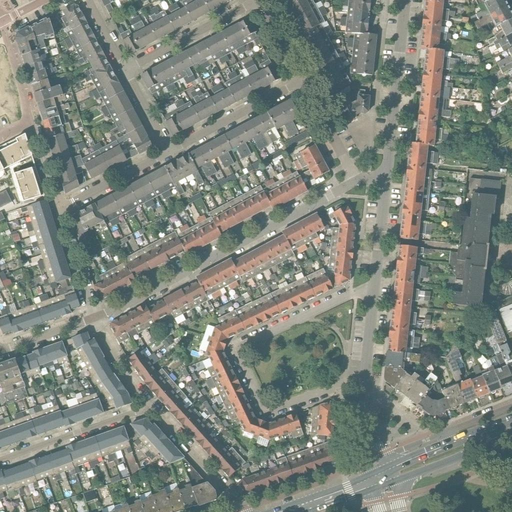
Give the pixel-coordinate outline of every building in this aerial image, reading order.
[(101,0),(111,20),(117,17),(110,4),(114,2),(112,0),(101,0)] [(125,13),(130,10),(124,0),(112,0),(114,2),(118,0),(125,13)] [(124,0),(130,10),(134,8),(129,0),(124,0)] [(201,17),(191,0),(186,0),(182,2),(185,8),(193,22),(201,17)] [(191,0),(201,17),(210,13),(203,0),(200,0),(198,1),(197,0),(191,0)] [(203,0),(210,13),(218,8),(213,0),(203,0)] [(213,0),(218,8),(227,4),(224,0),(213,0)] [(295,15),(316,5),(315,4),(313,0),(302,0),(291,6),(295,15)] [(470,18),(472,25),(507,7),(503,0),(490,0),(478,7),(481,12),(470,18)] [(347,13),(369,15),(370,5),(343,2),(342,6),(348,7),(347,13)] [(424,14),(448,17),(449,12),(449,11),(443,10),(443,4),(425,2),(424,14)] [(183,27),(193,22),(185,8),(180,11),(176,3),(172,6),(183,27)] [(64,24),(81,14),(77,7),(73,5),(62,11),(65,17),(61,19),(64,24)] [(300,24),(326,11),(323,6),(318,9),(316,5),(295,15),(300,24)] [(174,31),(183,27),(172,6),(168,8),(172,15),(167,18),(174,31)] [(165,36),(174,31),(167,18),(164,12),(160,14),(156,7),(152,10),(165,36)] [(490,31),(495,29),(511,19),(511,15),(507,7),(472,25),(473,31),(474,32),(487,25),(490,31)] [(157,41),(165,36),(152,10),(147,12),(154,25),(150,27),(157,41)] [(305,32),(322,25),(325,23),(322,17),(328,14),(326,11),(300,24),(305,32)] [(157,41),(150,27),(145,29),(138,17),(137,17),(135,13),(132,15),(148,45),(157,41)] [(341,21),(368,25),(369,15),(347,13),(347,18),(341,17),(341,21)] [(64,24),(59,26),(62,31),(66,29),(70,27),(72,31),(86,23),(81,14),(64,24)] [(423,26),(441,27),(441,21),(448,22),(448,17),(424,14),(423,26)] [(139,50),(148,45),(132,15),(128,16),(131,21),(130,21),(136,34),(131,36),(139,50)] [(489,46),(493,44),(511,34),(511,19),(495,29),(498,33),(493,35),(494,37),(487,42),(489,46)] [(37,51),(45,48),(43,41),(46,40),(46,41),(54,38),(54,36),(49,20),(30,28),(37,51)] [(256,46),(260,44),(247,20),(238,24),(249,44),(254,42),(256,46)] [(362,34),(367,35),(368,25),(341,21),(340,26),(346,27),(345,33),(354,34),(362,35),(362,34)] [(69,38),(64,41),(66,45),(90,32),(86,23),(72,31),(66,34),(69,38)] [(244,47),(249,44),(238,24),(230,29),(243,54),(247,52),(244,47)] [(301,34),(306,43),(331,30),(329,26),(324,29),(322,25),(305,32),(301,34)] [(422,38),(446,40),(446,34),(440,34),(441,27),(423,26),(422,38)] [(21,55),(37,51),(30,28),(18,34),(16,39),(21,55)] [(239,56),(243,54),(230,29),(221,33),(232,53),(236,51),(239,56)] [(311,52),(331,42),(328,37),(333,34),(331,30),(306,43),(311,52)] [(139,50),(131,36),(128,31),(120,35),(130,55),(139,50)] [(90,32),(66,45),(68,49),(73,46),(75,51),(76,51),(95,41),(90,32)] [(227,56),(232,53),(221,33),(212,38),(225,63),(229,61),(227,56)] [(347,43),(375,46),(376,36),(367,35),(362,34),(362,35),(354,34),(354,39),(348,38),(347,43)] [(501,48),(503,53),(511,48),(511,34),(493,44),(497,50),(501,48)] [(221,66),(225,63),(212,38),(203,43),(211,58),(213,63),(219,60),(221,66)] [(426,50),(438,51),(439,45),(445,46),(446,40),(422,38),(420,50),(426,50)] [(78,55),(73,58),(75,62),(78,61),(100,49),(95,41),(76,51),(78,55)] [(315,62),(316,61),(336,51),(341,48),(339,44),(333,47),(331,42),(311,52),(310,52),(315,62)] [(207,60),(211,58),(203,43),(194,48),(206,69),(210,67),(207,60)] [(352,54),(374,56),(375,46),(347,43),(347,47),(353,48),(352,54)] [(37,51),(21,55),(25,67),(42,62),(47,61),(45,55),(48,54),(47,51),(49,50),(49,47),(48,47),(45,48),(37,51)] [(202,72),(206,69),(194,48),(186,52),(194,67),(198,65),(202,72)] [(497,64),(499,69),(511,62),(511,48),(503,53),(502,54),(505,59),(497,64)] [(100,49),(78,61),(80,66),(85,63),(88,61),(90,64),(104,57),(100,49)] [(425,62),(449,65),(449,59),(443,58),(444,51),(438,51),(426,50),(425,62)] [(316,61),(320,69),(345,56),(343,53),(338,55),(336,51),(316,61)] [(177,57),(191,84),(196,81),(190,69),(194,67),(186,52),(177,57)] [(351,64),(373,66),(374,56),(352,54),(352,59),(347,58),(347,60),(347,61),(348,64),(351,64)] [(325,79),(340,71),(345,69),(342,63),(347,60),(345,56),(320,69),(325,79)] [(92,69),(85,73),(87,78),(109,66),(104,57),(90,64),(92,69)] [(187,86),(191,84),(177,57),(168,62),(179,82),(183,79),(187,86)] [(271,84),(263,71),(259,73),(250,57),(246,59),(262,89),(271,84)] [(253,94),(262,89),(246,59),(241,62),(246,71),(244,72),(245,74),(243,75),(253,94)] [(263,71),(271,84),(279,80),(269,60),(260,65),(263,71)] [(42,62),(25,67),(28,76),(53,69),(51,64),(43,67),(42,62)] [(174,84),(179,82),(168,62),(160,66),(173,91),(177,89),(174,84)] [(424,74),(442,76),(442,69),(448,70),(448,69),(449,65),(425,62),(424,74)] [(511,77),(511,76),(511,62),(499,69),(502,75),(509,71),(511,77)] [(350,74),(372,76),(373,66),(351,64),(350,74)] [(87,78),(84,79),(86,83),(92,80),(94,85),(113,75),(109,66),(87,78)] [(169,93),(173,91),(160,66),(150,71),(160,91),(166,88),(169,93)] [(53,69),(28,76),(31,86),(47,80),(46,76),(54,74),(54,72),(56,71),(55,68),(53,69)] [(156,93),(160,91),(150,71),(141,76),(155,101),(159,98),(156,93)] [(330,88),(338,84),(340,89),(351,83),(346,74),(342,76),(340,71),(325,79),(330,88)] [(244,98),(253,94),(243,75),(237,77),(235,72),(231,74),(244,98)] [(235,103),(244,98),(231,74),(227,76),(230,81),(225,84),(228,90),(235,103)] [(422,86),(446,88),(447,83),(447,82),(441,82),(442,76),(424,74),(422,86)] [(97,89),(91,92),(93,96),(118,83),(113,75),(94,85),(97,89)] [(31,86),(33,94),(62,86),(61,81),(49,85),(47,80),(31,86)] [(99,93),(103,102),(122,91),(118,83),(99,93)] [(226,108),(235,103),(228,90),(224,92),(219,84),(215,87),(226,108)] [(62,86),(33,94),(36,103),(64,96),(68,94),(65,85),(62,86)] [(421,97),(446,100),(448,100),(449,88),(446,88),(422,86),(421,97)] [(218,112),(226,108),(215,87),(211,89),(215,97),(211,99),(218,112)] [(218,112),(211,99),(208,93),(203,96),(199,89),(196,91),(209,117),(218,112)] [(352,108),(356,116),(360,114),(364,115),(368,112),(370,97),(369,97),(369,91),(358,90),(356,105),(355,106),(352,108)] [(103,102),(108,110),(127,100),(122,91),(103,102)] [(200,122),(209,117),(196,91),(190,94),(197,106),(193,108),(200,122)] [(39,113),(62,105),(61,102),(66,100),(64,96),(36,103),(39,113)] [(354,120),(356,116),(352,108),(355,106),(353,96),(347,99),(337,104),(346,120),(350,122),(354,120)] [(420,109),(445,112),(446,100),(421,97),(420,109)] [(108,110),(112,119),(132,109),(127,100),(108,110)] [(191,127),(200,122),(193,108),(190,103),(185,105),(182,100),(178,102),(191,127)] [(299,134),(292,121),(299,118),(291,101),(282,106),(280,107),(295,136),(299,134)] [(182,131),(191,127),(178,102),(174,104),(177,110),(172,112),(182,131)] [(62,105),(39,113),(42,122),(58,117),(57,113),(64,110),(69,109),(68,104),(62,105)] [(291,138),(295,136),(280,107),(274,110),(267,114),(276,130),(283,126),(284,126),(291,138)] [(112,119),(117,128),(136,117),(132,109),(112,119)] [(418,121),(437,123),(437,117),(450,118),(450,112),(445,112),(420,109),(418,121)] [(173,136),(182,131),(172,112),(163,117),(173,136)] [(45,131),(69,123),(71,123),(68,114),(66,115),(42,122),(45,131)] [(277,133),(276,130),(267,114),(259,118),(273,144),(277,141),(274,135),(277,133)] [(125,131),(126,134),(141,126),(136,117),(117,128),(110,132),(113,137),(113,136),(114,137),(125,131)] [(264,148),(273,144),(259,118),(251,122),(264,148)] [(417,133),(441,135),(442,130),(436,129),(437,123),(418,121),(417,133)] [(259,151),(264,148),(251,122),(245,125),(253,140),(259,151)] [(48,140),(72,132),(69,123),(45,131),(48,140)] [(247,143),(253,140),(245,125),(239,128),(247,143)] [(126,134),(129,139),(144,132),(141,126),(126,134)] [(246,144),(247,143),(239,128),(233,131),(247,157),(251,155),(246,144)] [(51,149),(66,144),(65,140),(80,136),(77,131),(72,132),(48,140),(51,149)] [(242,160),(247,157),(233,131),(224,136),(232,151),(236,149),(242,160)] [(130,152),(132,158),(152,147),(144,132),(129,139),(133,146),(133,145),(135,149),(130,152)] [(295,138),(298,143),(309,137),(306,132),(295,138)] [(416,144),(427,146),(434,146),(434,141),(440,141),(441,135),(417,133),(416,144)] [(0,172),(32,157),(25,135),(0,147),(0,172)] [(132,158),(130,152),(124,156),(114,137),(113,136),(113,137),(109,139),(112,144),(107,147),(118,166),(132,158)] [(228,153),(232,151),(224,136),(216,141),(229,167),(234,164),(228,153)] [(284,144),(286,149),(298,143),(295,138),(284,144)] [(224,169),(229,167),(216,141),(206,146),(214,160),(219,158),(224,169)] [(86,147),(83,143),(77,146),(79,151),(86,147)] [(54,158),(69,154),(79,151),(77,146),(68,148),(66,144),(51,149),(54,158)] [(109,170),(118,166),(107,147),(103,149),(100,144),(95,146),(109,170)] [(408,156),(433,158),(433,153),(427,152),(428,148),(427,146),(416,144),(410,144),(408,156)] [(99,175),(109,170),(95,146),(92,148),(95,153),(89,156),(99,175)] [(211,162),(214,160),(206,146),(198,150),(212,176),(217,173),(211,162)] [(293,163),(295,166),(319,154),(315,146),(299,154),(300,154),(295,156),(297,161),(293,163)] [(207,178),(212,176),(198,150),(188,155),(198,173),(203,171),(207,178)] [(82,161),(81,160),(80,156),(71,159),(69,154),(54,158),(57,169),(82,161)] [(307,167),(309,171),(324,163),(319,154),(295,166),(298,171),(307,167)] [(204,184),(198,173),(188,155),(176,161),(186,179),(193,175),(198,186),(204,184)] [(91,180),(99,175),(89,156),(81,160),(82,161),(84,166),(91,180)] [(407,168),(425,170),(426,164),(432,164),(433,158),(408,156),(407,168)] [(61,180),(76,175),(74,170),(84,166),(82,161),(57,169),(61,180)] [(178,183),(186,179),(176,161),(164,168),(175,189),(179,196),(184,194),(178,183)] [(251,166),(253,171),(262,166),(260,161),(251,166)] [(302,180),(306,178),(309,183),(328,172),(324,163),(309,171),(300,175),(302,180)] [(44,195),(40,181),(35,167),(14,174),(18,188),(23,202),(44,195)] [(171,191),(175,189),(164,168),(155,173),(169,199),(173,196),(171,191)] [(406,180),(430,182),(431,170),(425,170),(407,168),(406,180)] [(307,192),(306,190),(297,172),(292,175),(290,170),(285,172),(298,197),(307,192)] [(290,201),(298,197),(285,172),(281,175),(284,179),(280,181),(290,201)] [(65,194),(67,192),(86,182),(85,178),(84,178),(82,173),(76,175),(61,180),(65,194)] [(164,201),(169,199),(155,173),(146,178),(156,196),(160,194),(164,201)] [(227,184),(229,183),(237,180),(234,175),(225,180),(227,184)] [(152,198),(156,196),(146,178),(137,183),(151,208),(156,206),(152,198)] [(223,187),(227,184),(225,180),(224,179),(216,183),(217,185),(219,189),(223,187)] [(281,206),(290,201),(280,181),(275,184),(273,179),(268,181),(280,202),(281,206)] [(457,252),(451,252),(449,265),(449,269),(454,275),(454,276),(455,277),(452,305),(481,309),(485,271),(486,271),(487,262),(490,263),(491,255),(487,255),(488,245),(487,245),(491,215),(494,216),(495,199),(499,200),(501,182),(481,180),(474,179),(473,191),(472,194),(469,219),(464,218),(461,249),(457,248),(457,252)] [(405,192),(429,194),(430,182),(406,180),(405,192)] [(281,206),(280,202),(268,181),(264,184),(266,188),(263,190),(271,207),(272,210),(281,206)] [(146,211),(151,208),(137,183),(129,187),(137,201),(141,200),(146,211)] [(262,211),(271,207),(263,190),(260,186),(251,191),(262,211)] [(120,192),(134,217),(139,215),(136,210),(140,208),(137,201),(129,187),(120,192)] [(253,216),(262,211),(251,191),(243,195),(253,216)] [(129,220),(134,217),(120,192),(111,196),(119,211),(123,209),(129,220)] [(403,203),(428,206),(429,194),(405,192),(403,203)] [(245,220),(253,216),(243,195),(234,200),(245,220)] [(115,213),(119,211),(111,196),(103,201),(117,226),(121,224),(115,213)] [(237,225),(245,220),(234,200),(226,204),(237,225)] [(103,201),(95,205),(106,226),(109,224),(112,229),(117,226),(103,201)] [(29,217),(49,211),(46,202),(21,210),(22,214),(28,212),(29,217)] [(402,215),(420,217),(421,211),(427,212),(428,206),(403,203),(402,215)] [(228,229),(237,225),(226,204),(218,209),(228,229)] [(102,229),(106,227),(106,226),(95,205),(83,212),(88,223),(91,229),(99,224),(102,229)] [(337,223),(351,215),(347,207),(342,209),(341,206),(335,209),(337,212),(328,216),(330,220),(334,218),(337,223)] [(220,234),(228,229),(218,209),(208,214),(211,218),(220,234)] [(27,229),(52,221),(49,211),(29,217),(31,222),(25,224),(27,229)] [(75,227),(88,223),(83,212),(74,216),(72,220),(75,227)] [(316,234),(323,229),(323,228),(320,224),(318,220),(316,214),(308,218),(316,234)] [(338,229),(355,231),(356,224),(351,215),(337,223),(338,226),(338,229)] [(401,227),(425,230),(426,224),(420,223),(420,217),(402,215),(401,227)] [(222,237),(220,234),(211,218),(206,220),(204,216),(200,218),(213,242),(222,237)] [(204,246),(213,242),(200,218),(196,220),(198,224),(194,227),(204,246)] [(321,243),(316,234),(308,218),(299,223),(309,243),(314,241),(316,245),(321,243)] [(35,237),(55,230),(52,221),(27,229),(28,233),(34,231),(35,237)] [(88,223),(75,227),(81,246),(87,243),(86,239),(83,235),(88,232),(91,229),(88,223)] [(305,245),(309,243),(299,223),(290,228),(303,252),(307,250),(305,245)] [(195,251),(204,246),(194,227),(189,229),(187,225),(183,227),(195,251)] [(187,256),(195,251),(183,227),(179,229),(181,233),(177,236),(185,252),(187,256)] [(400,239),(418,241),(418,235),(425,235),(425,230),(401,227),(400,239)] [(299,254),(303,252),(290,228),(281,233),(283,236),(292,252),(297,250),(299,254)] [(331,238),(354,240),(355,231),(338,229),(332,228),(331,238)] [(33,248),(58,240),(55,230),(35,237),(37,241),(31,243),(33,248)] [(176,257),(185,252),(177,236),(175,232),(166,237),(176,257)] [(295,256),(292,252),(283,236),(275,241),(285,261),(295,256)] [(168,261),(176,257),(166,237),(157,242),(168,261)] [(330,248),(353,250),(354,240),(331,238),(330,248)] [(41,256),(61,250),(58,240),(33,248),(34,252),(40,250),(41,256)] [(277,265),(285,261),(275,241),(266,245),(277,265)] [(160,265),(168,261),(157,242),(149,246),(160,265)] [(269,270),(277,265),(266,245),(258,250),(269,270)] [(151,270),(160,265),(149,246),(141,250),(151,270)] [(398,259),(416,260),(416,254),(423,255),(423,249),(399,246),(398,259)] [(329,257),(352,260),(353,250),(330,248),(329,257)] [(39,267),(64,259),(61,250),(41,256),(43,261),(37,262),(39,267)] [(143,274),(151,270),(141,250),(133,255),(143,274)] [(260,275),(269,270),(258,250),(249,254),(260,275)] [(251,279),(260,275),(249,254),(240,259),(251,279)] [(134,279),(143,274),(133,255),(123,260),(125,263),(134,279)] [(328,268),(332,269),(351,271),(352,260),(329,257),(328,268)] [(47,275),(67,269),(64,259),(39,267),(40,271),(46,270),(47,275)] [(242,284),(251,279),(240,259),(232,264),(241,280),(242,284)] [(396,270),(421,273),(421,267),(415,266),(416,260),(398,259),(396,270)] [(241,280),(232,264),(230,260),(222,264),(235,288),(239,286),(236,282),(241,280)] [(136,282),(134,279),(125,263),(117,267),(127,287),(136,282)] [(230,291),(235,288),(222,264),(213,269),(224,289),(228,286),(230,291)] [(119,292),(127,287),(117,267),(108,272),(119,292)] [(56,283),(70,278),(67,269),(47,275),(49,280),(43,281),(45,286),(56,283)] [(219,291),(224,289),(213,269),(205,273),(218,297),(222,295),(219,291)] [(350,282),(350,281),(333,279),(329,281),(323,269),(314,273),(324,294),(350,282)] [(333,279),(350,281),(351,271),(332,269),(331,271),(334,271),(333,279)] [(395,282),(413,284),(419,284),(420,278),(421,273),(396,270),(395,282)] [(110,296),(119,292),(108,272),(99,276),(102,282),(110,296)] [(220,300),(218,297),(205,273),(195,278),(197,282),(207,302),(213,299),(213,300),(215,298),(217,301),(220,300)] [(315,298),(324,294),(314,273),(305,277),(315,298)] [(306,302),(315,298),(305,277),(296,282),(306,302)] [(101,301),(110,296),(102,282),(94,286),(98,299),(101,301)] [(200,306),(207,302),(197,282),(190,286),(200,306)] [(297,306),(306,302),(296,282),(288,286),(297,306)] [(394,294),(418,296),(419,290),(413,290),(413,284),(395,282),(394,294)] [(191,310),(200,306),(190,286),(181,290),(191,310)] [(289,310),(297,306),(288,286),(280,290),(289,310)] [(182,315),(191,310),(181,290),(172,295),(182,315)] [(280,314),(289,310),(280,290),(270,294),(280,314)] [(70,311),(79,308),(74,291),(68,293),(64,295),(68,307),(69,306),(70,311)] [(280,314),(270,294),(261,298),(271,319),(280,314)] [(411,301),(417,302),(418,296),(394,294),(392,305),(411,307),(411,301)] [(71,314),(70,311),(69,306),(68,307),(64,295),(59,296),(54,298),(61,318),(71,314)] [(175,319),(182,315),(172,295),(163,300),(171,314),(172,314),(175,319)] [(42,324),(52,321),(45,301),(40,303),(38,298),(33,299),(35,305),(42,324)] [(52,321),(61,318),(54,298),(49,300),(45,301),(52,321)] [(263,323),(271,319),(261,298),(253,302),(263,323)] [(163,319),(171,314),(163,300),(155,304),(163,319)] [(253,327),(263,323),(253,302),(244,307),(253,327)] [(154,323),(163,319),(155,304),(147,308),(154,323)] [(511,331),(511,304),(499,309),(508,333),(511,331)] [(32,328),(42,324),(35,305),(30,307),(25,308),(32,328)] [(155,325),(154,323),(147,308),(145,305),(136,310),(147,330),(155,325)] [(391,317),(415,320),(416,314),(410,313),(411,307),(392,305),(391,317)] [(511,360),(510,362),(508,356),(509,354),(506,345),(507,345),(491,305),(482,308),(486,319),(501,355),(511,381),(511,360)] [(245,331),(253,327),(244,307),(235,311),(245,331)] [(24,331),(32,328),(25,308),(21,310),(17,311),(24,331)] [(478,314),(477,316),(479,321),(486,319),(482,308),(478,314)] [(138,334),(147,330),(136,310),(127,314),(135,329),(138,334)] [(13,335),(24,331),(17,311),(11,313),(7,315),(13,332),(13,335)] [(236,335),(245,331),(235,311),(226,315),(236,335)] [(127,333),(135,329),(127,314),(119,319),(127,333)] [(0,327),(3,335),(13,332),(7,315),(2,317),(0,317),(0,327)] [(227,340),(236,335),(226,315),(217,319),(220,325),(227,340)] [(390,329),(408,331),(409,325),(415,325),(415,320),(391,317),(390,329)] [(130,339),(127,333),(119,319),(111,323),(109,327),(119,344),(130,339)] [(185,326),(187,325),(185,321),(177,325),(180,329),(185,326)] [(227,340),(220,325),(214,327),(211,337),(208,336),(207,339),(225,346),(227,340)] [(389,341),(413,343),(414,337),(414,331),(408,331),(390,329),(389,341)] [(76,350),(77,350),(90,341),(87,334),(67,341),(69,346),(74,344),(76,350)] [(151,339),(154,343),(162,338),(160,334),(151,339)] [(225,346),(207,339),(206,342),(209,343),(205,353),(208,359),(223,352),(225,346)] [(81,358),(99,349),(94,340),(90,341),(77,350),(81,358)] [(387,352),(406,354),(406,348),(412,349),(413,343),(389,341),(387,352)] [(58,364),(67,361),(62,343),(52,346),(57,361),(58,364)] [(477,399),(470,381),(470,380),(462,383),(459,376),(461,375),(455,361),(461,359),(456,344),(446,358),(456,384),(464,404),(477,399)] [(48,364),(57,361),(52,346),(43,349),(48,364)] [(39,367),(48,364),(43,349),(34,353),(39,367)] [(81,358),(86,368),(104,358),(99,349),(81,358)] [(128,360),(133,368),(147,358),(141,351),(138,353),(137,353),(134,356),(130,358),(128,360)] [(212,367),(227,360),(223,352),(208,359),(212,367)] [(386,369),(401,370),(410,371),(411,363),(419,364),(420,355),(406,354),(387,352),(386,369)] [(41,373),(39,367),(34,353),(33,353),(33,355),(25,358),(31,376),(41,373)] [(502,389),(511,384),(511,381),(501,355),(489,360),(493,367),(502,389)] [(22,379),(31,376),(25,358),(15,361),(22,381),(23,381),(22,379)] [(86,368),(92,377),(109,368),(104,358),(86,368)] [(133,368),(138,376),(152,366),(147,358),(133,368)] [(22,381),(15,361),(15,360),(7,363),(21,400),(28,397),(22,381)] [(211,379),(231,369),(227,360),(212,367),(207,369),(211,379)] [(194,373),(206,368),(203,362),(191,367),(194,373)] [(15,402),(21,400),(7,363),(1,365),(15,402)] [(8,405),(15,402),(1,365),(0,365),(0,382),(1,387),(8,405)] [(138,376),(144,384),(157,373),(152,366),(138,376)] [(477,399),(489,394),(481,372),(478,366),(472,368),(477,378),(470,381),(477,399)] [(489,394),(502,389),(493,367),(488,369),(481,372),(489,394)] [(92,377),(97,386),(114,376),(109,368),(92,377)] [(144,384),(151,391),(168,376),(162,369),(157,373),(144,384)] [(211,379),(215,387),(235,377),(231,369),(211,379)] [(384,378),(385,379),(404,372),(401,370),(386,369),(384,378)] [(394,388),(404,396),(419,378),(423,372),(416,371),(414,374),(411,372),(408,376),(406,374),(394,388)] [(386,382),(394,388),(406,374),(404,372),(385,379),(385,381),(386,382)] [(404,396),(417,406),(434,384),(437,379),(430,374),(424,382),(419,378),(404,396)] [(97,386),(104,395),(121,385),(114,376),(97,386)] [(151,391),(157,398),(174,383),(168,376),(151,391)] [(200,383),(196,376),(192,379),(196,386),(200,383)] [(215,387),(219,395),(239,385),(235,377),(215,387)] [(157,398),(163,406),(181,391),(174,383),(157,398)] [(435,416),(449,410),(441,390),(437,392),(434,384),(417,406),(429,415),(432,416),(435,416)] [(449,410),(464,404),(456,384),(441,390),(449,410)] [(104,395),(106,398),(108,402),(128,394),(122,387),(121,385),(104,395)] [(219,395),(223,404),(244,394),(239,385),(219,395)] [(163,406),(170,413),(183,402),(187,398),(181,391),(163,406)] [(103,413),(100,406),(96,394),(86,397),(93,417),(103,413)] [(116,409),(131,404),(128,394),(108,402),(109,406),(114,405),(116,409)] [(223,404),(227,413),(248,403),(244,394),(223,404)] [(83,421),(93,417),(86,397),(76,401),(78,406),(83,421)] [(65,427),(60,413),(60,411),(55,400),(51,402),(53,407),(48,409),(55,429),(64,426),(65,427)] [(170,413),(177,420),(189,409),(183,402),(170,413)] [(311,416),(312,416),(335,418),(336,406),(331,402),(320,406),(312,409),(311,416)] [(232,421),(237,419),(252,411),(248,403),(227,413),(232,421)] [(46,432),(55,429),(48,409),(43,411),(41,405),(37,407),(46,432)] [(75,424),(83,421),(78,406),(70,409),(75,424)] [(36,436),(46,432),(37,407),(32,408),(34,414),(29,416),(36,436)] [(65,427),(75,424),(70,409),(60,413),(65,427)] [(183,428),(195,416),(189,409),(177,420),(183,428)] [(241,426),(256,419),(252,411),(237,419),(241,426)] [(27,439),(36,436),(29,416),(24,418),(22,412),(18,413),(27,439)] [(17,442),(27,439),(18,413),(8,417),(17,442)] [(183,428),(189,435),(202,424),(202,423),(205,420),(199,413),(195,416),(183,428)] [(301,430),(301,429),(297,419),(296,414),(286,418),(291,433),(293,439),(303,436),(301,430)] [(311,425),(334,427),(335,418),(312,416),(311,425)] [(0,422),(8,446),(17,442),(8,417),(0,419),(0,422)] [(282,437),(291,433),(286,418),(277,421),(282,437)] [(252,438),(255,440),(262,422),(256,419),(241,426),(244,432),(253,436),(252,438)] [(136,435),(139,438),(155,426),(154,425),(152,427),(146,420),(131,425),(138,433),(136,435)] [(273,440),(282,437),(277,421),(268,424),(273,440)] [(0,448),(8,446),(0,422),(0,448)] [(269,441),(273,440),(268,424),(262,422),(255,440),(258,440),(257,442),(267,446),(269,441)] [(189,435),(196,442),(208,431),(202,424),(189,435)] [(325,436),(333,437),(334,427),(311,425),(310,435),(317,435),(318,436),(322,436),(325,436)] [(138,439),(145,447),(161,433),(155,426),(139,438),(138,439)] [(128,442),(128,441),(126,435),(123,428),(113,431),(120,451),(126,448),(128,454),(132,453),(128,442)] [(115,452),(120,451),(113,431),(104,435),(114,459),(117,458),(115,452)] [(196,442),(202,449),(214,438),(208,431),(196,442)] [(152,453),(154,455),(169,442),(161,433),(145,447),(152,454),(152,453)] [(115,461),(114,459),(104,435),(94,438),(101,458),(107,455),(110,463),(115,461)] [(97,459),(101,458),(94,438),(85,441),(95,466),(99,465),(97,459)] [(202,449),(209,456),(221,445),(214,438),(202,449)] [(96,468),(95,466),(85,441),(75,445),(82,464),(88,462),(91,470),(96,468)] [(323,444),(331,466),(341,462),(332,441),(323,444)] [(159,454),(165,460),(176,450),(169,442),(154,455),(156,457),(159,454)] [(331,466),(323,444),(318,446),(313,448),(321,469),(331,466)] [(78,466),(82,464),(75,445),(66,448),(67,450),(76,474),(80,473),(78,466)] [(209,456),(216,464),(227,452),(221,445),(209,456)] [(216,464),(222,470),(238,455),(232,448),(227,452),(216,464)] [(311,472),(321,469),(313,448),(304,451),(311,472)] [(72,476),(76,474),(67,450),(57,453),(64,472),(70,470),(72,476)] [(169,465),(182,461),(183,458),(176,450),(165,460),(169,465)] [(303,476),(311,472),(304,451),(295,454),(303,476)] [(60,474),(64,472),(57,453),(48,456),(55,475),(57,481),(61,480),(60,474)] [(293,479),(303,476),(295,454),(286,458),(293,479)] [(229,478),(240,467),(245,463),(238,455),(222,470),(229,478)] [(45,478),(55,475),(48,456),(39,459),(45,478)] [(217,501),(217,496),(207,483),(183,458),(182,461),(190,485),(216,500),(217,501)] [(284,482),(293,479),(286,458),(276,461),(278,467),(284,482)] [(36,481),(45,478),(39,459),(29,463),(36,481)] [(38,488),(36,481),(29,463),(20,466),(27,486),(33,484),(34,489),(38,488)] [(22,488),(27,486),(20,466),(10,469),(19,495),(20,497),(24,495),(22,488)] [(274,486),(284,482),(278,467),(269,470),(274,486)] [(15,496),(19,495),(10,469),(1,473),(7,491),(8,493),(13,491),(15,496)] [(265,489),(274,486),(269,470),(260,473),(265,489)] [(255,492),(265,489),(260,473),(250,477),(255,492)] [(120,481),(119,476),(109,479),(111,484),(120,481)] [(244,496),(255,492),(250,477),(243,479),(235,486),(244,496)] [(180,511),(186,510),(179,491),(177,485),(164,490),(171,511),(180,511)] [(195,508),(198,507),(190,485),(184,487),(185,489),(179,491),(186,510),(194,507),(195,508)] [(198,507),(216,500),(190,485),(198,507)] [(171,511),(164,490),(164,488),(158,490),(159,494),(152,496),(158,511),(171,511)] [(143,511),(158,511),(152,496),(146,498),(147,500),(141,503),(140,500),(139,501),(143,511)] [(129,511),(143,511),(139,501),(134,503),(135,505),(128,507),(129,511)]
